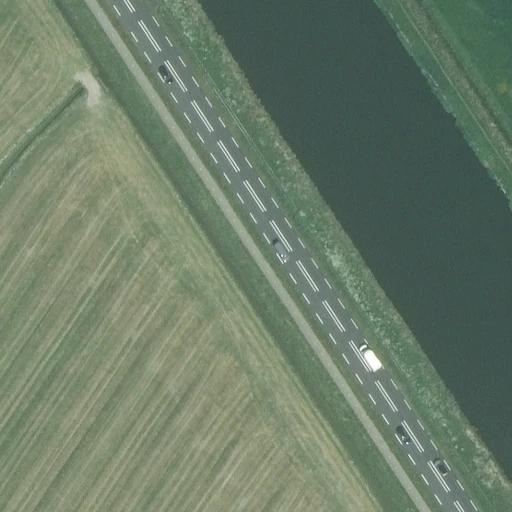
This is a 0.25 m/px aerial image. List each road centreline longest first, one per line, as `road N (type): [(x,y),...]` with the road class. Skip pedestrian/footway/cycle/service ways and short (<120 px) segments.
road 1 (primary): [(460,511),(124,0)]
road 2 (track): [(397,0),(511,177)]
